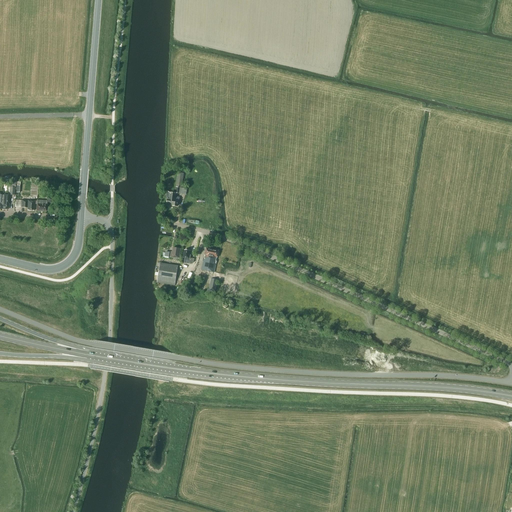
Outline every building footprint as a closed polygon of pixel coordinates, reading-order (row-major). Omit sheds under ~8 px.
[(182,188),(184,173),(178,172),(175,193),(186,194),(187,188),(182,188)] [(172,206),(178,206),(179,198),(176,197),(176,193),(170,192),(169,199),(168,199),(167,204),(172,205),(172,206)] [(10,196),(2,195),(1,208),(7,209),(8,204),(9,204),(10,196)] [(47,201),(37,200),(37,211),(46,211),(47,202),(52,202),(52,197),(47,197),(47,201)] [(35,201),(22,200),(16,200),(15,207),(22,207),(28,208),(28,210),(34,210),(35,201)] [(47,245),(59,245),(60,227),(48,226),(47,245)] [(179,258),(180,249),(171,248),(170,254),(169,254),(170,253),(169,253),(165,252),(165,256),(169,257),(168,257),(169,257),(170,257),(179,258)] [(201,269),(208,271),(212,250),(206,248),(205,255),(205,259),(204,258),(201,269)] [(190,258),(190,255),(190,251),(184,250),(183,258),(185,258),(184,263),(191,264),(194,262),(194,259),(190,258)] [(219,251),(212,250),(208,271),(214,272),(217,261),(216,261),(216,257),(217,257),(219,251)] [(167,280),(166,284),(175,285),(178,266),(160,263),(157,279),(167,280)] [(211,278),(208,291),(215,292),(218,279),(211,278)]
